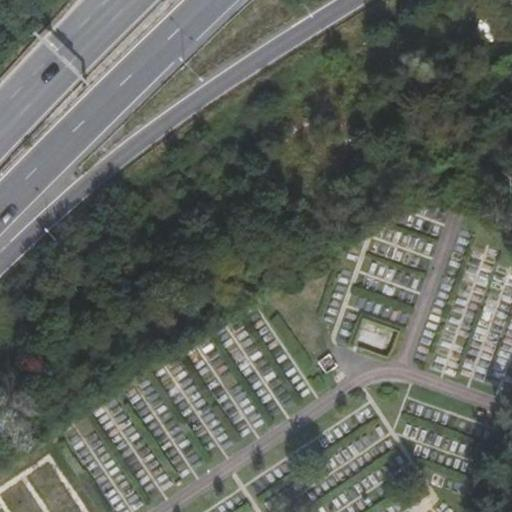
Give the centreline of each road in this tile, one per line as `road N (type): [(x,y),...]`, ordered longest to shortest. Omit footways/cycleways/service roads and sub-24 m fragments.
road 1 (primary): [(0,263),(133,132),(341,0)]
road 2 (primary): [(0,206),(210,0)]
